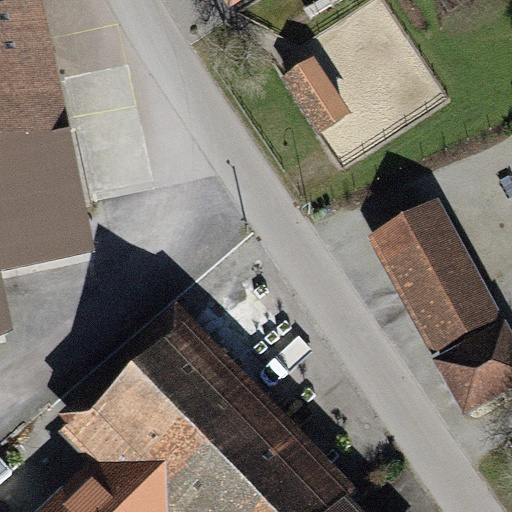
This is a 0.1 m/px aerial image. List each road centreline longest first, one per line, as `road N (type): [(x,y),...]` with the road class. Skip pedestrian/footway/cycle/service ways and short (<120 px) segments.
road 1 (residential): [(135,0),(471,511)]
road 2 (unknown): [(252,184),(0,383)]
